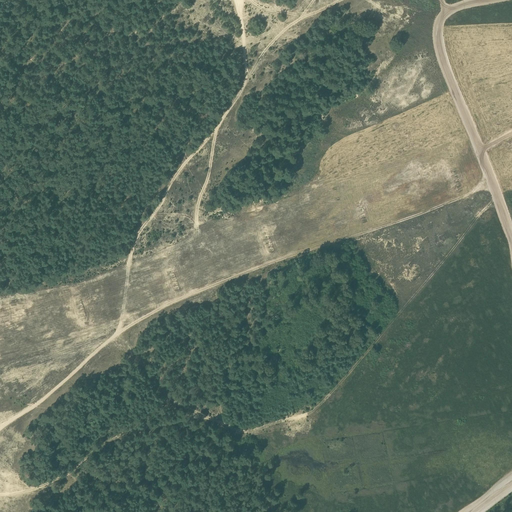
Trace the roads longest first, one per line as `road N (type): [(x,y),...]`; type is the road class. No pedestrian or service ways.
road 1 (track): [(0,494),(64,475),(134,430),(205,417),(245,431),(307,414),(481,215),(501,208)]
road 2 (track): [(118,333),(186,296),(491,182)]
road 3 (track): [(118,333),(139,231),(262,55),(314,0)]
road 4 (track): [(511,235),(438,44),(445,11),(489,0)]
road 5 (track): [(0,428),(118,333)]
